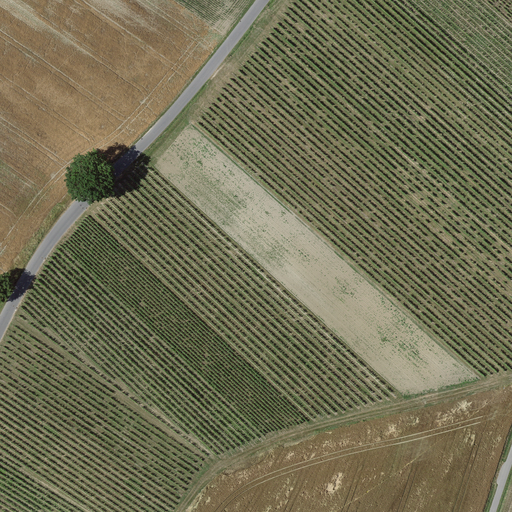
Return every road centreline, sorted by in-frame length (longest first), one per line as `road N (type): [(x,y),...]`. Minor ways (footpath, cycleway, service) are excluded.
road 1 (tertiary): [(0,330),(58,230),(151,137),(262,0)]
road 2 (track): [(180,511),(206,476),(264,444),(511,376)]
